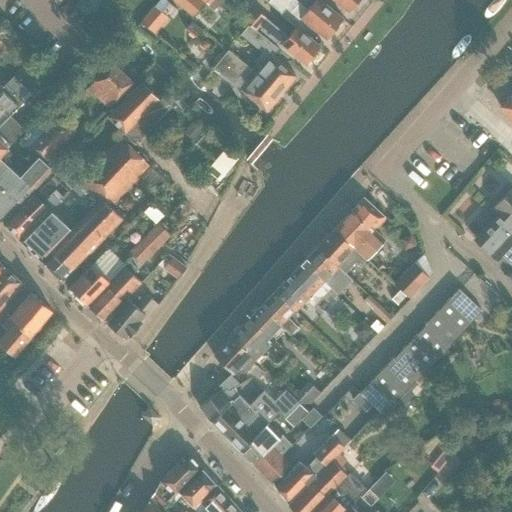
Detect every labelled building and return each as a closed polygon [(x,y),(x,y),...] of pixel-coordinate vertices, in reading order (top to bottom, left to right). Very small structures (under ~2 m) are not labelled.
[(159,0),(151,10),(152,11),(165,21),(176,8),(166,0),(159,0)] [(174,0),(193,16),(204,4),(199,0),(174,0)] [(207,0),(205,2),(208,4),(214,9),(221,1),(219,0),(207,0)] [(270,0),(268,3),(281,14),(292,0),(270,0)] [(326,39),(343,19),(319,0),(314,0),(307,9),(299,3),(291,13),(299,20),(300,18),(326,39)] [(333,0),(349,12),(358,0),(333,0)] [(306,64),(320,47),(296,26),(288,36),(255,8),(245,20),(256,29),(259,25),(262,27),(260,29),(280,46),(282,44),(306,64)] [(202,30),(192,22),(186,29),(196,37),(202,30)] [(255,73),(281,94),(296,76),(272,57),(278,48),(249,25),(241,35),(263,52),(255,61),(261,66),(257,70),(254,68),(251,72),(254,74),(255,73)] [(267,111),(281,94),(255,73),(254,74),(251,72),(254,68),(251,65),(249,67),(228,50),(213,67),(234,84),(240,76),(247,82),(241,90),(267,111)] [(110,108),(133,83),(111,63),(88,88),(110,108)] [(13,76),(3,87),(0,90),(0,156),(7,149),(12,143),(23,131),(9,116),(31,94),(13,76)] [(125,133),(159,99),(141,83),(108,116),(125,133)] [(511,92),(500,107),(511,116),(511,92)] [(0,157),(0,215),(49,166),(45,162),(74,132),(51,110),(22,139),(29,147),(28,148),(38,157),(19,176),(0,157)] [(202,131),(191,122),(183,131),(193,141),(202,131)] [(88,190),(100,202),(108,204),(115,204),(150,166),(121,138),(79,181),(85,187),(88,190)] [(76,185),(72,188),(78,194),(81,197),(88,190),(85,187),(79,181),(76,185)] [(511,187),(494,207),(504,217),(479,244),(497,260),(501,255),(510,263),(511,261),(511,187)] [(20,241),(52,208),(51,208),(60,199),(53,192),(43,202),(35,195),(4,226),(20,241)] [(385,239),(374,230),(385,218),(363,198),(334,229),(354,247),(367,258),(385,239)] [(108,204),(100,202),(72,231),(42,261),(62,281),(123,219),(108,204)] [(20,241),(42,261),(72,231),(55,214),(56,213),(52,208),(20,241)] [(170,235),(157,222),(128,250),(141,263),(170,235)] [(366,259),(354,247),(334,229),(317,247),(345,273),(355,262),(359,266),(366,259)] [(317,247),(303,261),(330,288),(337,294),(334,297),(339,302),(342,299),(337,294),(351,279),(345,273),(317,247)] [(92,264),(69,288),(87,305),(125,265),(109,249),(92,264)] [(185,266),(167,253),(165,256),(169,259),(163,268),(177,278),(185,266)] [(130,261),(125,265),(87,305),(104,321),(142,282),(133,274),(138,269),(130,261)] [(316,303),(330,288),(303,261),(289,276),(316,303)] [(428,277),(414,263),(394,284),(409,297),(428,277)] [(0,309),(22,283),(4,267),(0,272),(0,309)] [(289,276),(274,292),(294,311),(305,300),(313,306),(316,303),(289,276)] [(447,300),(470,322),(481,310),(458,288),(447,300)] [(396,294),(394,297),(391,299),(398,305),(406,296),(400,290),(396,294)] [(14,322),(2,335),(19,350),(53,312),(31,292),(9,318),(14,322)] [(294,311),(274,292),(261,306),(279,325),(289,335),(296,327),(286,318),(290,314),(293,316),(296,313),(294,311)] [(155,301),(148,295),(138,307),(128,299),(107,324),(125,338),(128,335),(130,336),(141,323),(139,321),(145,313),(155,301)] [(392,317),(368,295),(363,301),(387,323),(392,317)] [(436,312),(459,334),(470,322),(447,300),(436,312)] [(261,306),(246,322),(231,337),(253,359),(257,355),(265,355),(274,363),(277,363),(285,355),(285,351),(275,341),(275,338),(271,334),(279,325),(261,306)] [(425,323),(448,345),(459,334),(436,312),(425,323)] [(415,336),(438,358),(449,346),(448,345),(425,323),(425,324),(426,324),(415,336)] [(404,347),(427,369),(438,358),(415,336),(404,347)] [(251,362),(253,359),(231,337),(214,355),(233,373),(219,385),(223,390),(223,392),(238,384),(230,377),(240,366),(248,373),(250,370),(258,378),(263,373),(251,362)] [(393,358),(415,380),(416,381),(427,369),(404,347),(393,358)] [(415,380),(393,358),(393,357),(381,369),(404,391),(415,380)] [(370,381),(393,403),(404,391),(381,369),(370,381)] [(382,414),(393,403),(370,381),(359,392),(382,414)] [(309,382),(293,397),(294,398),(303,407),(305,409),(320,393),(310,383),(309,382)] [(210,422),(241,451),(264,428),(269,423),(267,422),(278,411),(293,426),(308,412),(305,409),(303,407),(294,398),(293,397),(285,390),(274,402),(263,391),(248,407),(237,397),(233,389),(239,385),(238,384),(223,392),(223,390),(199,406),(210,422)] [(149,407),(139,418),(150,428),(160,417),(149,407)] [(311,408),(301,419),(302,421),(306,425),(309,428),(321,416),(313,407),(311,408)] [(264,428),(241,451),(252,463),(271,445),(276,439),(264,428)] [(299,460),(274,486),(281,492),(278,495),(287,504),(337,453),(349,440),(337,429),(313,454),(316,457),(306,467),(299,460)] [(452,439),(445,446),(453,453),(459,446),(452,439)] [(450,455),(436,443),(423,460),(437,471),(450,455)] [(271,445),(252,463),(272,483),(290,465),(281,455),(271,445)] [(161,481),(150,499),(163,511),(179,493),(204,465),(203,466),(189,450),(161,481)] [(337,453),(287,504),(294,511),(311,511),(322,501),(318,496),(330,484),(334,488),(336,485),(337,486),(347,475),(340,468),(347,462),(337,453)] [(199,503),(220,482),(204,465),(179,493),(197,511),(206,511),(207,511),(199,503)] [(243,511),(244,511),(234,500),(235,499),(220,482),(199,503),(207,511),(243,511)] [(322,501),(311,511),(342,511),(350,504),(353,502),(355,499),(344,489),(342,491),(337,486),(336,485),(334,488),(330,484),(318,496),(322,501)] [(164,511),(163,511),(150,499),(141,511),(164,511)] [(350,504),(342,511),(357,511),(355,510),(358,507),(353,502),(350,504)]
